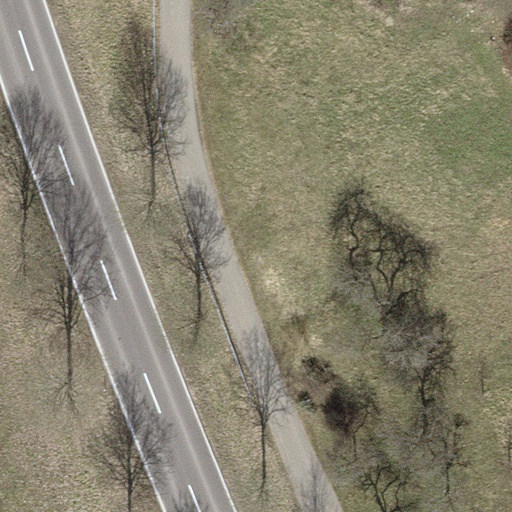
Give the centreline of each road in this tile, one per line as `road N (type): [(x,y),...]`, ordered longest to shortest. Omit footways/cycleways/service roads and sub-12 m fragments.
road 1 (primary): [(9,0),(216,511)]
road 2 (residential): [(186,0),(192,135),(223,243),(334,511)]
